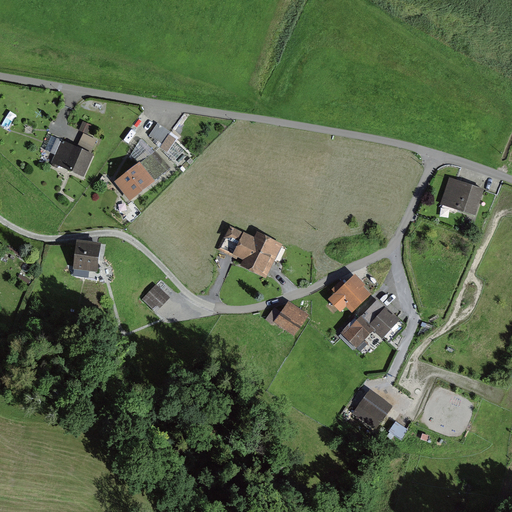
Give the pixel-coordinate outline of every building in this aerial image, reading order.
[(95,124),(86,121),(84,127),(93,130),(95,124)] [(171,133),(161,126),(154,136),(164,143),(171,133)] [(80,148),(60,140),(55,152),(61,155),(57,163),(87,176),(96,156),(94,155),(100,140),(86,134),(80,148)] [(171,168),(157,152),(141,165),(154,182),(171,168)] [(140,165),(118,183),(133,200),(154,182),(141,165),(140,165)] [(486,191),(452,180),(445,202),(460,208),(459,211),(477,217),(486,191)] [(256,238),(232,227),(222,249),(238,257),(239,255),(247,259),(244,266),(268,277),(276,262),(280,264),(288,248),(258,234),(256,238)] [(105,248),(82,245),(80,267),(103,269),(105,248)] [(337,294),(330,300),(342,312),(348,306),(353,312),(372,295),(364,287),(366,286),(356,275),(345,286),(342,282),(334,290),(337,294)] [(161,285),(150,297),(164,309),(175,297),(161,285)] [(401,321),(378,300),(362,318),(376,331),(384,338),(401,321)] [(311,315),(291,302),(284,312),(278,309),(271,320),(276,323),(278,321),(297,335),(311,315)] [(360,347),(376,331),(362,318),(359,321),(356,319),(344,332),(360,347)] [(396,405),(374,390),(359,412),(381,427),(386,420),(396,405)] [(384,442),(395,426),(386,420),(381,427),(359,412),(349,405),(343,415),(384,442)]
